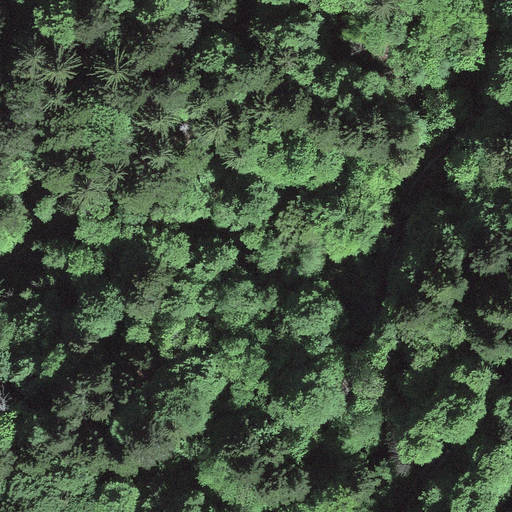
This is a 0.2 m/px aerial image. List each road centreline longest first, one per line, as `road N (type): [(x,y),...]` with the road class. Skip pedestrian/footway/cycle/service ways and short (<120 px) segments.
road 1 (track): [(496,0),(489,95),(422,181),(333,450),(301,511)]
road 2 (track): [(397,511),(511,375)]
